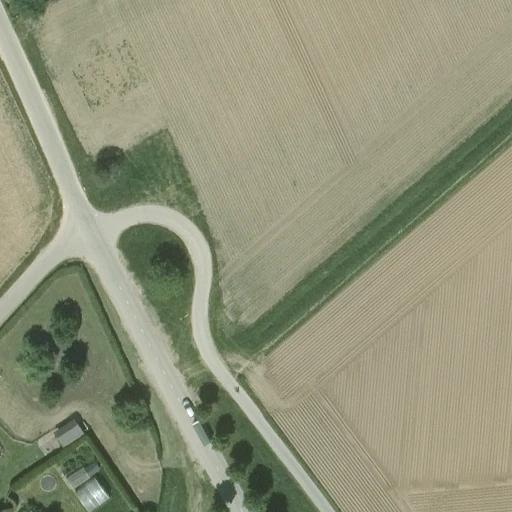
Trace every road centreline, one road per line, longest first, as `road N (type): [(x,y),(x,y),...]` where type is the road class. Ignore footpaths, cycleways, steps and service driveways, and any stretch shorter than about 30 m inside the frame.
road 1 (unclassified): [(326,511),(200,339),(201,272),(192,236),(158,212),(86,233)]
road 2 (unclassified): [(86,233),(246,511)]
road 3 (unclassified): [(86,233),(0,26)]
road 4 (unclassified): [(0,315),(58,247),(86,233)]
